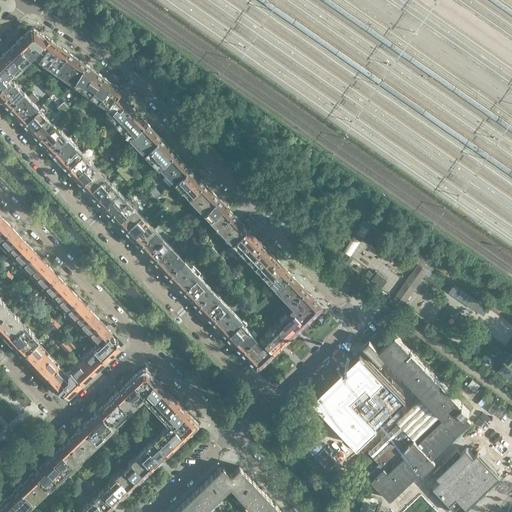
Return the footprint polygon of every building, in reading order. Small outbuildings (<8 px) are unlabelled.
[(38,56),(50,39),(33,27),(30,27),(22,35),(36,49),(40,51),(37,55),(38,56)] [(40,51),(36,49),(22,35),(7,49),(23,65),(28,60),(27,59),(33,52),(37,55),(40,51)] [(55,69),(67,51),(50,39),(38,56),(43,59),(42,61),(49,67),(50,65),(55,69)] [(23,65),(7,49),(0,55),(0,73),(4,78),(7,77),(16,69),(17,70),(23,65)] [(73,80),(85,63),(67,51),(55,69),(73,80)] [(90,93),(102,75),(85,63),(73,80),(90,93)] [(107,104),(119,87),(102,75),(90,93),(107,104)] [(22,93),(18,89),(19,87),(13,81),(12,82),(8,78),(0,85),(0,99),(8,107),(22,93)] [(131,106),(121,96),(124,91),(119,87),(107,104),(106,107),(109,110),(107,112),(115,120),(131,106)] [(37,108),(33,104),(34,102),(28,96),(27,97),(22,93),(8,107),(22,122),(37,108)] [(145,121),(131,106),(115,120),(130,136),(145,121)] [(51,123),(47,119),(49,118),(42,111),(41,113),(37,108),(22,122),(36,137),(51,123)] [(160,136),(145,121),(130,136),(144,151),(160,136)] [(66,138),(62,134),(63,132),(57,126),(55,128),(51,123),(36,137),(51,153),(66,138)] [(174,151),(160,136),(144,151),(159,166),(160,165),(174,151)] [(81,153),(66,138),(51,153),(66,168),(81,153)] [(189,167),(174,151),(160,165),(164,169),(163,170),(169,177),(171,175),(175,180),(189,167)] [(95,169),(81,153),(66,168),(80,183),(95,169)] [(203,182),(189,167),(175,180),(179,184),(177,185),(184,192),(185,191),(189,195),(203,182)] [(110,184),(95,169),(80,183),(94,198),(110,184)] [(218,197),(203,182),(189,195),(193,199),(192,201),(198,207),(200,206),(204,210),(218,197)] [(124,199),(110,184),(94,198),(109,214),(124,199)] [(232,212),(218,197),(204,210),(208,215),(206,216),(213,223),(214,221),(218,226),(232,212)] [(139,214),(124,199),(109,214),(123,229),(139,214)] [(247,228),(232,212),(218,226),(222,230),(221,231),(227,238),(229,237),(233,241),(247,228)] [(153,230),(139,214),(123,229),(138,244),(153,230)] [(0,238),(12,227),(1,216),(0,216),(0,238)] [(343,226),(346,222),(340,218),(338,223),(343,226)] [(395,240),(363,220),(360,225),(361,226),(356,232),(364,238),(363,239),(382,251),(389,241),(393,244),(395,240)] [(0,241),(10,252),(23,239),(12,227),(0,238),(0,241)] [(261,243),(247,228),(233,241),(237,245),(235,246),(242,253),(243,252),(247,256),(261,243)] [(168,245),(153,230),(138,244),(152,259),(168,245)] [(351,255),(360,241),(353,236),(344,250),(351,255)] [(21,263),(34,251),(23,239),(10,252),(21,263)] [(276,258),(261,243),(247,256),(251,260),(250,262),(256,268),(258,267),(262,271),(276,258)] [(182,260),(168,245),(152,259),(167,274),(182,260)] [(32,275),(45,262),(34,251),(21,263),(32,275)] [(428,262),(415,253),(411,259),(418,263),(425,267),(428,262)] [(290,273),(276,258),(262,271),(266,275),(264,277),(271,284),(272,282),(276,286),(290,273)] [(197,275),(182,260),(167,274),(181,290),(197,275)] [(43,286),(56,274),(45,262),(32,275),(43,286)] [(429,276),(436,267),(428,262),(425,267),(428,269),(425,273),(429,276)] [(413,290),(425,273),(428,269),(425,267),(418,263),(410,274),(394,297),(404,304),(413,290)] [(371,278),(375,274),(369,270),(365,274),(371,278)] [(375,274),(371,278),(382,287),(387,280),(376,272),(375,274)] [(304,288),(290,273),(276,286),(280,291),(279,292),(285,299),(287,297),(291,302),(304,288)] [(54,298),(67,285),(56,274),(43,286),(54,298)] [(211,290),(197,275),(181,290),(196,305),(211,290)] [(454,284),(449,291),(475,308),(476,309),(480,302),(454,284)] [(65,310),(78,297),(67,285),(54,298),(65,310)] [(321,308),(321,305),(304,288),(291,302),(295,306),(291,309),(304,323),(321,308)] [(226,306),(211,290),(196,305),(210,320),(226,306)] [(76,321),(89,309),(78,297),(65,310),(76,321)] [(240,321),(226,306),(210,320),(225,335),(239,322),(240,321)] [(250,317),(255,312),(257,311),(254,308),(247,314),(250,317)] [(87,333),(100,320),(89,309),(76,321),(87,333)] [(289,338),(304,323),(291,309),(287,313),(286,312),(279,318),(280,320),(276,324),(289,338)] [(22,325),(17,321),(19,319),(13,312),(11,314),(7,310),(0,316),(0,331),(7,339),(22,325)] [(108,335),(110,333),(111,332),(100,320),(87,333),(96,343),(96,344),(98,344),(108,335)] [(253,337),(249,333),(251,332),(244,325),(243,326),(239,322),(225,335),(239,351),(253,337)] [(274,352),(289,338),(276,324),(272,328),(270,326),(264,333),(265,334),(261,338),(274,352)] [(36,340),(32,336),(34,334),(28,328),(26,329),(22,325),(7,339),(22,354),(35,341),(36,340)] [(120,347),(115,342),(116,341),(116,339),(110,333),(108,335),(98,344),(96,344),(96,346),(94,348),(106,360),(120,347)] [(258,368),(274,352),(261,338),(257,342),(253,337),(239,351),(255,367),(258,368)] [(33,366),(46,353),(35,341),(22,354),(33,366)] [(106,360),(94,348),(82,359),(94,372),(106,360)] [(362,351),(314,397),(359,444),(385,420),(387,422),(393,417),(391,415),(407,399),(362,351)] [(44,377),(58,364),(46,353),(33,366),(44,377)] [(94,372),(82,359),(70,370),(82,383),(94,372)] [(66,379),(67,372),(65,372),(58,364),(44,377),(55,389),(56,388),(66,379)] [(444,378),(430,391),(467,431),(491,408),(450,364),(440,374),(444,378)] [(141,393),(156,379),(145,367),(142,367),(129,380),(141,393)] [(511,375),(502,368),(498,372),(509,380),(511,375)] [(66,398),(82,383),(70,370),(68,372),(67,372),(66,379),(56,388),(66,398)] [(171,395),(156,379),(141,393),(143,395),(144,394),(157,408),(171,395)] [(143,395),(141,393),(129,380),(113,395),(127,410),(143,395)] [(127,410),(113,395),(97,410),(111,425),(127,410)] [(186,411),(172,395),(171,395),(157,408),(171,423),(172,424),(186,411)] [(111,425),(97,410),(81,425),(96,440),(111,425)] [(197,425),(198,423),(186,411),(172,424),(184,437),(197,425)] [(168,453),(184,437),(172,424),(171,423),(155,438),(168,453)] [(96,440),(81,425),(66,440),(80,455),(96,440)] [(152,468),(168,453),(155,438),(138,454),(139,454),(152,468)] [(80,455),(66,440),(50,455),(64,470),(80,455)] [(441,479),(433,486),(458,511),(462,511),(500,476),(477,452),(474,455),(466,447),(461,453),(457,449),(434,472),(441,479)] [(152,468),(139,454),(135,458),(133,457),(127,463),(129,464),(124,469),(137,482),(137,481),(139,481),(141,479),(141,478),(147,471),(149,472),(152,468)] [(48,485),(64,470),(50,455),(34,470),(48,485)] [(252,479),(239,466),(231,473),(229,472),(222,465),(208,479),(221,492),(229,485),(230,485),(238,493),(252,479)] [(136,483),(137,482),(124,469),(120,473),(118,471),(112,477),(113,479),(109,483),(121,496),(122,495),(123,496),(126,493),(126,492),(132,486),(133,486),(136,484),(136,483)] [(32,501),(48,485),(34,470),(33,471),(32,471),(29,473),(29,475),(22,482),(21,481),(18,484),(18,485),(17,486),(32,501)] [(201,511),(222,493),(221,492),(208,479),(185,501),(195,511),(201,511)] [(264,511),(274,503),(252,479),(238,493),(237,493),(254,511),(264,511)] [(121,497),(121,496),(109,483),(104,487),(103,486),(97,492),(98,493),(94,497),(106,511),(107,510),(108,510),(111,508),(111,506),(117,500),(118,500),(121,498),(121,497)] [(19,511),(32,501),(17,486),(17,487),(15,486),(13,489),(13,490),(6,497),(5,497),(2,499),(2,500),(1,501),(11,511),(19,511)] [(105,511),(106,511),(94,497),(89,502),(88,500),(82,506),(83,508),(79,511),(78,511),(105,511)] [(11,511),(1,501),(1,502),(0,501),(0,511),(11,511)] [(195,511),(185,501),(172,511),(195,511)] [(282,511),(274,503),(264,511),(282,511)]
